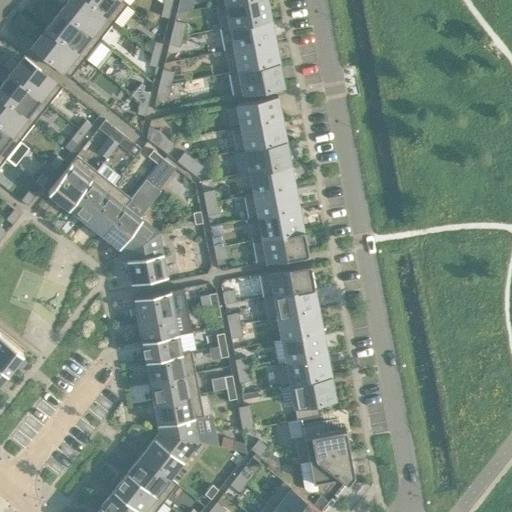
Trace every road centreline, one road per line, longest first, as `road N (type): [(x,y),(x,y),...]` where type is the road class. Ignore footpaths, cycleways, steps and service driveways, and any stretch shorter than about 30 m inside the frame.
road 1 (residential): [(413,503),(315,0)]
road 2 (residential): [(8,473),(96,370)]
